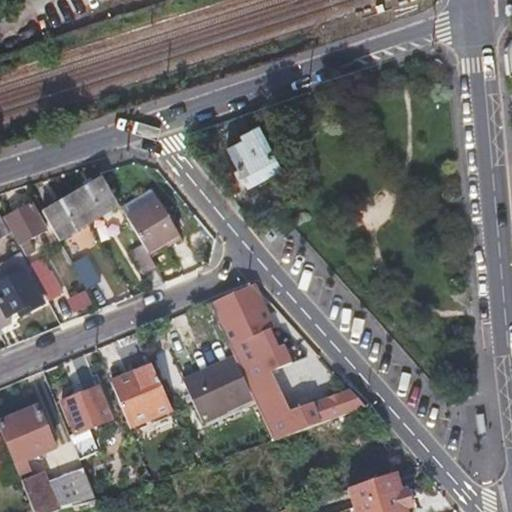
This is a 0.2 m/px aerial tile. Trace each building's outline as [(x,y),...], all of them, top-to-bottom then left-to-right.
[(226,149),(236,167),(246,186),(280,168),(258,124),(238,134),(241,141),(226,149)] [(70,192),(87,221),(117,204),(99,175),(70,192)] [(120,210),(128,222),(159,202),(151,191),(120,210)] [(54,240),(86,222),(87,221),(70,192),(38,210),(54,240)] [(20,243),(32,236),(45,229),(30,202),(5,217),(20,243)] [(128,222),(142,244),(148,255),(180,235),(159,202),(128,222)] [(0,238),(9,234),(0,216),(0,238)] [(142,244),(136,247),(131,250),(145,272),(155,266),(148,255),(142,244)] [(46,301),(52,298),(59,294),(39,259),(27,266),(46,301)] [(91,266),(83,271),(74,275),(88,299),(104,289),(91,266)] [(0,329),(11,324),(10,322),(10,321),(41,303),(22,271),(5,282),(0,273),(0,329)] [(288,323),(270,303),(253,283),(210,304),(233,356),(235,359),(288,323)] [(288,323),(235,359),(252,398),(271,439),(316,423),(308,403),(303,393),(319,357),(288,323)] [(184,380),(192,400),(201,421),(252,398),(235,359),(233,356),(184,380)] [(129,428),(150,419),(171,409),(151,364),(110,382),(129,428)] [(74,434),(92,428),(110,421),(98,388),(62,402),(74,434)] [(316,423),(340,415),(363,407),(347,388),(308,403),(316,423)] [(0,431),(0,432),(16,473),(25,469),(22,460),(51,448),(36,408),(0,422),(0,431)] [(6,511),(31,511),(19,479),(16,473),(0,432),(0,431),(0,496),(1,496),(6,511)] [(81,473),(82,475),(98,469),(87,440),(71,447),(81,473)] [(54,511),(92,502),(82,475),(81,473),(44,483),(40,472),(19,479),(31,511),(54,511)] [(395,474),(347,490),(353,507),(354,511),(408,511),(407,508),(401,491),(395,474)] [(407,489),(401,491),(407,508),(413,506),(407,489)]
